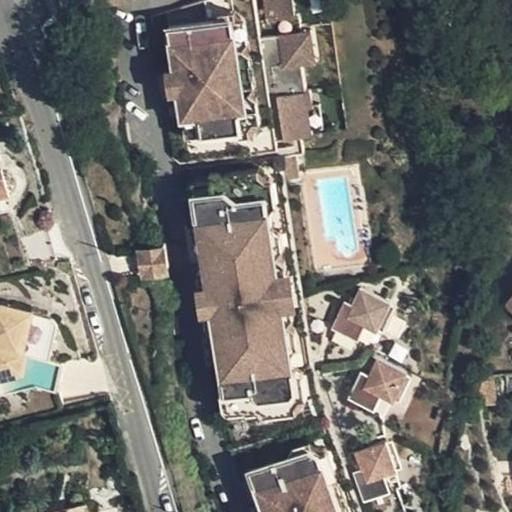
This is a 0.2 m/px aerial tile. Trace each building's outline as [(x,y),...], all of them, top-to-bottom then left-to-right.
[(320,116),(324,115),(322,100),(317,100),(313,74),(307,39),(311,38),(308,23),(305,23),(300,0),(269,0),(273,19),(265,20),(273,65),(286,150),(324,145),(322,139),(320,116)] [(205,130),(207,147),(209,149),(246,144),(254,142),(263,132),(258,103),(258,101),(252,59),(251,55),(246,26),(243,23),(229,25),(172,35),(179,77),(184,109),(188,132),(191,132),(205,130)] [(258,47),(254,25),(246,26),(251,55),(258,47)] [(322,36),(311,38),(307,39),(313,74),(328,72),(322,36)] [(261,65),(252,59),(258,101),(265,94),(261,65)] [(177,110),(184,109),(179,77),(171,79),(177,110)] [(268,108),(258,103),(263,132),(270,132),(268,108)] [(329,114),(324,115),(320,116),(322,139),(332,138),(329,114)] [(194,148),(207,147),(205,130),(191,132),(194,148)] [(259,147),(270,132),(263,132),(254,142),(246,144),(250,149),(259,147)] [(0,157),(0,195),(10,193),(10,191),(14,190),(16,185),(16,181),(15,176),(11,172),(5,171),(4,171),(0,157)] [(218,188),(218,193),(218,194),(269,184),(268,179),(218,188)] [(201,205),(202,215),(212,276),(206,284),(208,297),(214,296),(220,325),(213,327),(215,339),(222,348),(234,424),(268,420),(304,416),(308,405),(305,378),(303,363),(298,334),(297,331),(295,318),(290,278),(287,266),(288,265),(288,262),(283,236),(280,219),(275,190),(269,184),(218,194),(220,202),(201,205)] [(283,188),(275,190),(280,219),(288,211),(283,188)] [(200,215),(202,215),(201,205),(220,202),(218,194),(218,193),(201,196),(198,200),(200,215)] [(27,267),(57,258),(49,229),(19,236),(27,267)] [(291,241),(283,236),(288,262),(294,255),(291,241)] [(138,280),(167,277),(165,247),(135,250),(138,280)] [(297,270),(288,265),(287,266),(290,278),(298,277),(297,270)] [(295,318),(302,317),(307,315),(301,278),(298,277),(290,278),(295,318)] [(356,293),(349,310),(358,314),(365,297),(356,293)] [(208,327),(213,327),(220,325),(214,296),(208,297),(204,298),(208,327)] [(394,307),(365,297),(358,314),(349,310),(339,339),(362,348),(368,334),(376,337),(382,340),(394,307)] [(13,357),(37,366),(48,337),(48,330),(46,325),(1,307),(0,306),(0,378),(5,377),(13,357)] [(304,326),(302,317),(295,318),(297,331),(304,326)] [(306,337),(298,334),(303,363),(308,358),(306,337)] [(376,337),(368,334),(362,348),(369,351),(376,337)] [(377,364),(368,384),(376,388),(386,368),(377,364)] [(414,380),(386,368),(376,388),(368,384),(356,413),(381,423),(388,408),(394,411),(399,414),(414,380)] [(493,375),(472,376),(476,404),(478,404),(495,402),(493,375)] [(313,382),(305,378),(308,405),(315,408),(313,382)] [(388,408),(381,423),(387,426),(394,411),(388,408)] [(304,422),(304,416),(268,420),(269,424),(273,426),(304,422)] [(395,453),(364,463),(370,484),(363,487),(371,511),(378,511),(395,506),(390,491),(398,489),(406,485),(395,453)] [(305,460),(304,466),(319,461),(325,463),(329,468),(336,491),(340,485),(333,462),(317,456),(305,460)] [(343,511),(338,495),(336,491),(329,468),(325,463),(319,461),(304,466),(251,486),(259,511),(343,511)] [(356,467),(363,487),(370,484),(364,463),(356,467)] [(390,491),(395,506),(402,504),(398,489),(390,491)] [(350,511),(346,496),(338,495),(343,511),(350,511)] [(87,511),(85,501),(45,511),(87,511)]
